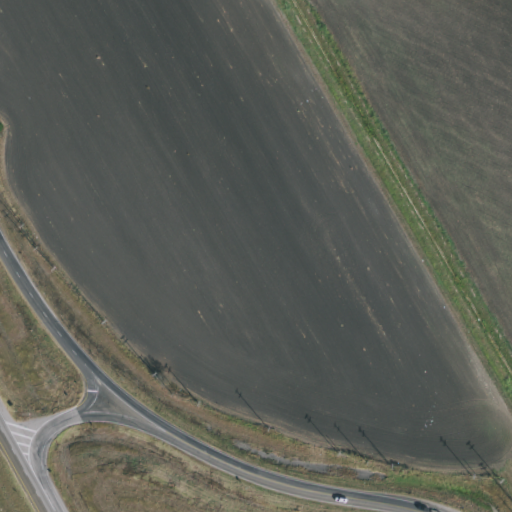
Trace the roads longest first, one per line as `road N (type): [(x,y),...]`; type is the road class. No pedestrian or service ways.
road 1 (secondary): [(184,441),(90,369),(0,241)]
road 2 (secondary): [(423,511),(293,484),(184,441)]
